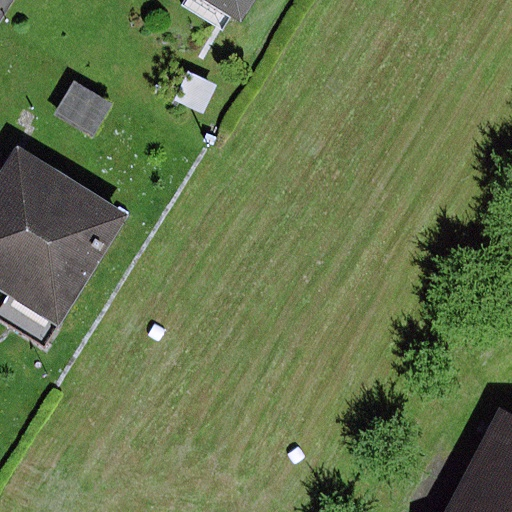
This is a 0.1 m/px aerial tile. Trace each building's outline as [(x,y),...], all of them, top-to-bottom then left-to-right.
[(255,0),(198,0),(240,26),(255,0)] [(183,74),(172,102),(204,115),(215,87),(183,74)] [(71,82),(52,114),(92,137),(111,105),(71,82)] [(122,220),(15,155),(0,178),(0,292),(6,296),(0,305),(0,321),(44,348),(122,220)] [(511,511),(511,416),(498,409),(444,511),(511,511)]
